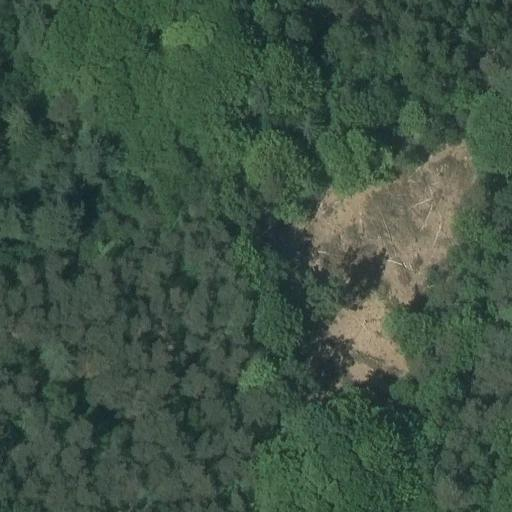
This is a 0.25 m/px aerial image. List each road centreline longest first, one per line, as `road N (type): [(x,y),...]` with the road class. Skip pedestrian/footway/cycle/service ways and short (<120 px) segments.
road 1 (unknown): [(46,0),(113,103),(120,202),(138,256),(266,511)]
road 2 (track): [(511,180),(410,511)]
road 3 (track): [(295,511),(242,217)]
road 4 (track): [(242,217),(211,89),(138,0)]
